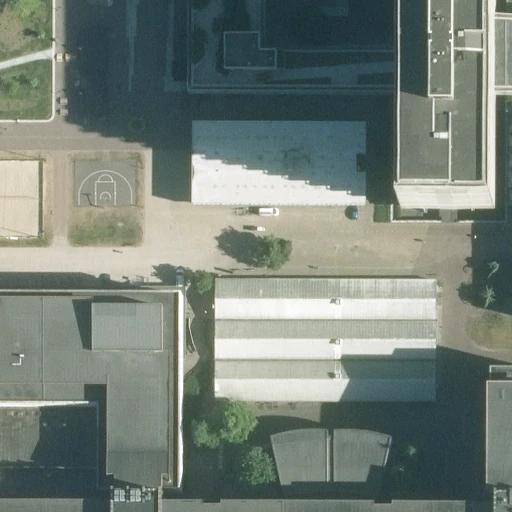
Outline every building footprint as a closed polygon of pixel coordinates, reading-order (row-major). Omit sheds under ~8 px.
[(406,208),(491,208),(492,93),(511,93),(511,0),(193,0),(193,92),(327,93),(406,93),(406,208)] [(357,165),(357,157),(366,157),(367,126),(193,125),(193,171),(192,207),(366,208),(366,176),(357,176),(357,165)] [(86,209),(87,183),(24,179),(22,206),(86,209)] [(436,403),(436,307),(436,282),(226,281),(215,281),(213,403),(436,403)] [(511,511),(511,374),(492,375),(491,502),(497,502),(497,511),(375,511),(377,507),(385,507),(397,452),(390,451),(392,442),(389,441),(386,440),(383,440),(381,439),(378,438),(375,438),(372,437),(369,437),(366,437),(363,436),(360,436),(357,436),(354,436),(351,436),(348,436),(345,436),(342,436),(339,436),(336,437),(336,442),(328,442),(328,437),(325,436),(322,436),(319,436),(316,436),(313,436),(310,436),(307,436),(304,436),(301,436),(298,436),(295,437),(292,437),(289,437),(287,438),(284,439),(281,439),(278,440),(275,441),(272,442),(274,450),(267,452),(279,507),(287,507),(287,511),(166,511),(166,500),(177,500),(177,496),(182,496),(184,369),(183,299),(178,299),(178,295),(0,294),(0,511),(511,511)]
